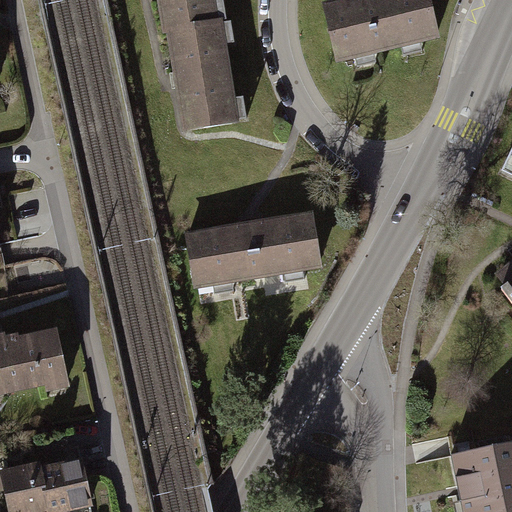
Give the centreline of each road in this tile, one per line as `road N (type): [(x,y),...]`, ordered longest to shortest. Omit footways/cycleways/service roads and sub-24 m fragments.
road 1 (residential): [(126,511),(43,148)]
road 2 (residential): [(418,198),(341,144),(305,101),(283,56),(279,0)]
road 3 (secondary): [(418,198),(511,2)]
road 4 (secondary): [(327,357),(418,198)]
road 5 (secondary): [(233,511),(327,357)]
road 6 (residential): [(380,511),(361,404),(327,357)]
road 7 (residential): [(43,148),(14,0)]
